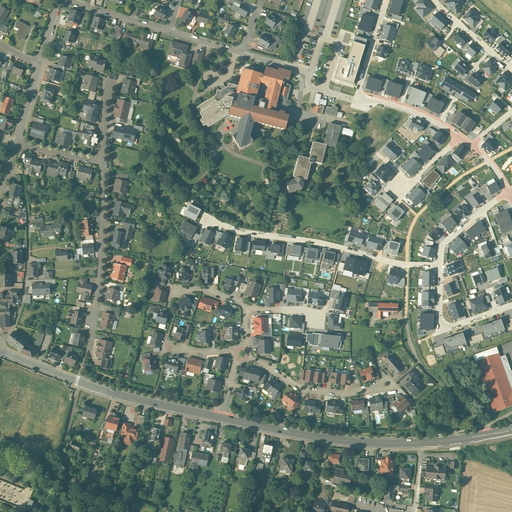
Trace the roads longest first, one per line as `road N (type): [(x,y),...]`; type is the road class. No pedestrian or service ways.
road 1 (residential): [(438,266),(208,220)]
road 2 (secondary): [(220,417),(101,390),(0,351)]
road 3 (secondary): [(420,442),(325,438),(220,417)]
road 4 (residential): [(241,353),(304,389),(326,392),(385,383),(376,361)]
road 5 (residential): [(94,321),(103,162)]
road 6 (residential): [(400,107),(359,89),(387,0)]
road 7 (residential): [(438,266),(443,327),(511,305)]
